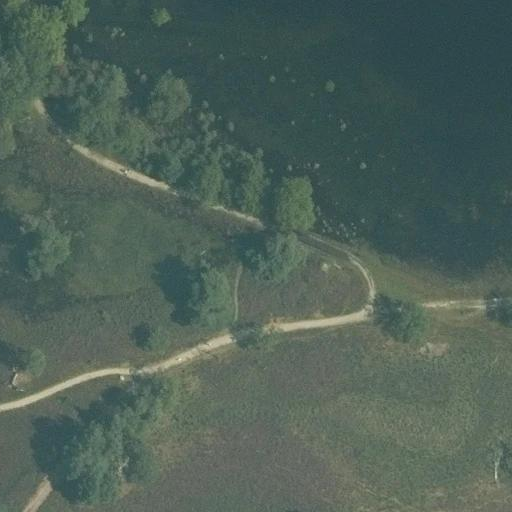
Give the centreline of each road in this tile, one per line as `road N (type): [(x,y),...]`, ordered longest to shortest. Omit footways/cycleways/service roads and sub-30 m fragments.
road 1 (track): [(24,0),(24,73),(51,127),(132,174),(354,261),(372,289),(363,317)]
road 2 (track): [(363,317),(214,342),(149,375),(30,511)]
road 3 (track): [(511,303),(363,317)]
